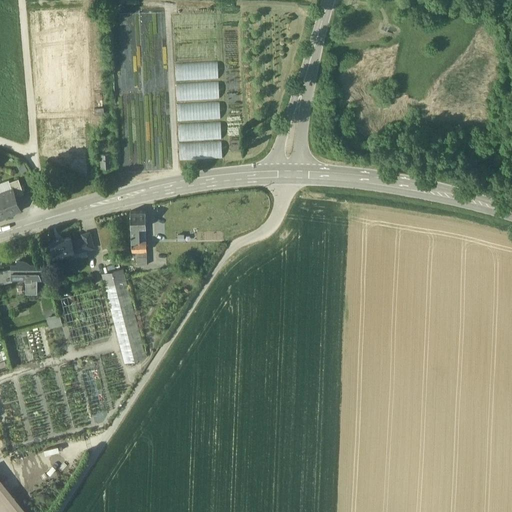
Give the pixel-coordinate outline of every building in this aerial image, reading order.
[(178,82),(219,80),(218,63),(177,65),(178,82)] [(177,102),(218,101),(217,84),(177,86),(177,102)] [(179,122),(220,120),(219,104),(178,105),(179,122)] [(181,142),(221,140),(221,124),(180,125),(181,142)] [(109,137),(97,138),(98,153),(112,152),(112,143),(110,143),(109,137)] [(182,161),(222,159),(222,143),(181,144),(182,161)] [(112,152),(98,153),(99,167),(113,166),(112,152)] [(18,179),(9,182),(12,190),(13,189),(15,197),(24,194),(18,179)] [(12,190),(0,194),(0,195),(7,215),(20,210),(15,197),(13,189),(12,190)] [(146,211),(131,212),(131,228),(139,228),(146,228),(146,211)] [(139,228),(131,228),(131,242),(140,242),(139,228)] [(90,233),(82,234),(83,238),(86,250),(93,248),(90,233)] [(71,237),(49,242),(54,259),(67,256),(67,257),(75,255),(75,252),(72,241),(71,237)] [(83,238),(72,241),(75,252),(86,250),(83,238)] [(140,242),(131,242),(132,251),(138,251),(147,251),(146,242),(140,242)] [(122,246),(108,249),(109,255),(123,252),(122,246)] [(18,261),(17,264),(12,264),(11,270),(11,279),(25,279),(26,294),(37,294),(37,279),(41,279),(39,272),(42,272),(40,264),(30,264),(28,263),(25,261),(21,261),(20,261),(18,261)] [(123,268),(101,274),(124,363),(146,358),(125,277),(125,276),(123,268)] [(11,270),(0,271),(0,283),(11,281),(11,279),(11,270)] [(57,312),(43,316),(47,327),(60,323),(57,312)] [(26,511),(0,479),(0,511),(26,511)]
